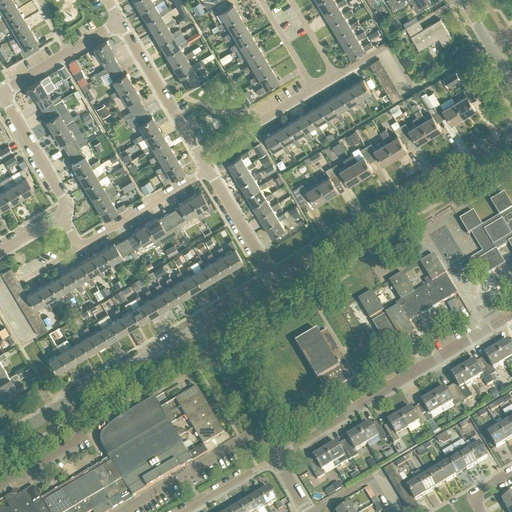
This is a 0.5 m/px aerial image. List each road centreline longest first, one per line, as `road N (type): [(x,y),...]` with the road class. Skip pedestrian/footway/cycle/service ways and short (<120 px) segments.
road 1 (unclassified): [(273,280),(511,136)]
road 2 (residential): [(511,318),(275,458)]
road 3 (residential): [(121,511),(258,430)]
road 4 (unclassified): [(60,407),(196,326)]
road 5 (residential): [(199,156),(118,20)]
road 6 (residential): [(79,246),(208,170)]
road 7 (residential): [(59,214),(62,199),(0,93)]
road 8 (residential): [(199,156),(313,88)]
road 9 (residential): [(0,485),(79,437),(60,407)]
road 10 (residential): [(273,280),(208,170)]
road 11 (residential): [(258,430),(196,326)]
